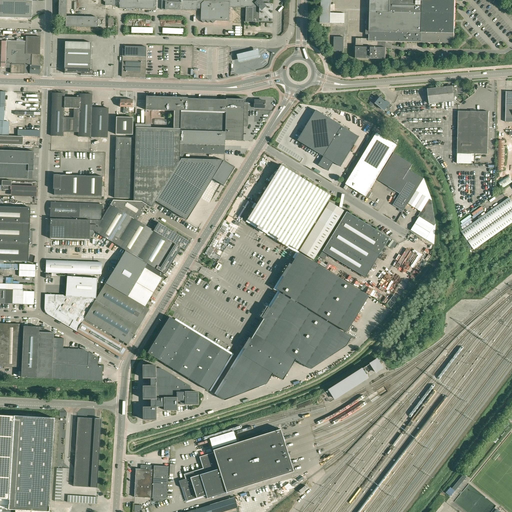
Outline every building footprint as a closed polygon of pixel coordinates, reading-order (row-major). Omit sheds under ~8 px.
[(0,0),(0,17),(31,18),(32,0),(34,0),(0,0)] [(59,0),(59,18),(66,18),(66,26),(97,27),(97,21),(98,17),(66,16),(66,0),(59,0)] [(102,0),(103,0),(104,2),(105,2),(105,5),(115,5),(115,0),(119,0),(119,8),(136,9),(137,8),(138,8),(138,9),(155,9),(155,0),(161,0),(161,9),(180,10),(180,7),(182,7),(182,8),(196,9),(197,8),(201,8),(201,9),(201,20),(203,23),(206,20),(208,23),(210,20),(213,23),(215,20),(229,21),(229,7),(246,8),(245,21),(252,22),(252,21),(253,21),(253,22),(259,22),(259,8),(259,5),(258,4),(260,2),(260,3),(264,3),(269,4),(269,3),(269,0),(102,0)] [(321,0),(321,23),(331,23),(331,13),(331,12),(331,0),(321,0)] [(386,41),(454,43),(454,0),(369,0),(369,38),(356,38),(356,58),(385,59),(386,41)] [(331,12),(331,23),(344,24),(345,12),(331,12)] [(6,41),(6,68),(11,68),(11,73),(24,73),(30,73),(30,74),(40,74),(40,66),(41,37),(26,37),(26,41),(6,41)] [(329,52),(331,52),(343,52),(344,37),(330,37),(329,49),(329,52)] [(65,42),(65,49),(65,69),(65,73),(81,74),(81,75),(93,76),(94,71),(90,71),(91,42),(65,42)] [(123,48),(122,56),(122,77),(145,77),(146,47),(125,46),(125,48),(123,48)] [(236,55),(238,63),(259,58),(257,50),(236,55)] [(466,84),(456,85),(457,94),(463,93),(463,91),(467,91),(466,84)] [(457,94),(456,85),(452,85),(451,85),(428,88),(429,97),(429,103),(458,100),(457,94)] [(0,135),(9,135),(9,122),(4,121),(5,92),(0,91),(0,135)] [(63,136),(64,132),(78,132),(78,136),(107,137),(108,108),(92,108),(92,94),(80,94),(80,98),(65,97),(65,94),(52,93),(51,136),(63,136)] [(136,127),(134,200),(142,200),(152,206),(155,201),(187,220),(212,179),(223,186),(235,167),(223,160),(181,159),(183,155),(184,153),(186,98),(176,97),(150,97),(146,96),(145,110),(174,111),(181,111),(180,129),(173,128),(145,128),(145,124),(136,124),(136,127)] [(376,102),(382,107),(385,110),(391,103),(389,101),(387,100),(386,101),(385,100),(381,96),(376,102)] [(186,98),(184,153),(224,154),(224,140),(243,141),(243,126),(247,126),(248,102),(244,102),(244,99),(225,99),(225,100),(188,98),(186,98)] [(298,140),(323,156),(342,126),(316,110),(298,140)] [(161,111),(147,113),(148,121),(151,120),(152,123),(156,123),(156,118),(162,117),(161,111)] [(487,154),(488,111),(473,111),(458,111),(457,153),(472,153),(474,153),(487,154)] [(133,117),(116,117),(116,134),(133,135),(133,117)] [(342,126),(323,156),(333,162),(341,167),(359,136),(342,126)] [(18,136),(22,136),(40,136),(40,127),(34,127),(34,130),(18,130),(18,136)] [(377,133),(345,184),(346,184),(348,186),(354,189),(353,189),(357,191),(359,193),(366,197),(376,179),(393,152),(397,145),(377,133)] [(0,144),(23,145),(23,136),(0,135),(0,144)] [(131,198),(133,138),(116,137),(115,198),(131,198)] [(504,170),(505,140),(501,140),(497,140),(497,154),(496,164),(496,170),(504,170)] [(0,150),(0,177),(32,179),(32,171),(33,171),(34,151),(0,150)] [(393,205),(399,209),(398,210),(402,213),(423,178),(409,170),(412,164),(394,153),(377,179),(400,193),(393,205)] [(471,161),(472,153),(457,153),(457,163),(471,163),(471,161)] [(257,227),(267,233),(268,232),(301,178),(280,165),(247,219),(257,226),(257,227)] [(511,180),(508,175),(498,182),(502,188),(511,181),(511,180)] [(98,198),(98,178),(50,177),(49,197),(98,198)] [(317,187),(301,178),(268,232),(278,238),(277,239),(283,242),(317,187)] [(434,244),(436,224),(432,200),(423,179),(408,204),(421,211),(418,216),(419,217),(411,230),(434,244)] [(12,181),(2,180),(2,186),(0,186),(0,189),(10,190),(10,186),(12,186),(12,181)] [(331,196),(317,187),(283,242),(288,245),(297,250),(331,196)] [(511,199),(462,231),(467,239),(466,240),(473,252),(511,227),(511,199)] [(126,250),(142,224),(137,220),(146,204),(148,205),(142,201),(114,200),(101,220),(95,231),(126,250)] [(102,204),(51,202),(51,218),(101,220),(102,214),(102,209),(102,204)] [(0,206),(0,223),(20,224),(29,224),(30,207),(0,206)] [(340,216),(326,208),(299,250),(313,259),(340,216)] [(366,277),(389,237),(346,211),(319,256),(324,259),(328,254),(366,277)] [(51,239),(89,240),(95,231),(101,220),(50,219),(50,225),(50,231),(49,238),(51,238),(51,239)] [(142,224),(126,250),(164,273),(165,274),(181,248),(185,250),(190,241),(158,222),(153,230),(142,224)] [(0,223),(0,243),(21,244),(29,244),(32,244),(32,231),(29,231),(29,224),(20,224),(0,223)] [(0,243),(0,260),(28,261),(29,244),(21,244),(0,243)] [(105,283),(106,283),(145,307),(164,273),(126,250),(120,260),(105,283)] [(285,278),(278,289),(278,290),(346,332),(368,296),(300,254),(293,266),(291,264),(283,277),(285,278)] [(67,273),(67,276),(74,276),(74,273),(101,274),(101,262),(46,260),(46,272),(67,273)] [(0,270),(18,270),(18,262),(0,262),(0,270)] [(35,265),(25,264),(20,264),(19,276),(35,276),(35,265)] [(67,276),(66,287),(68,287),(92,289),(78,312),(85,316),(97,297),(97,277),(74,276),(67,276)] [(0,283),(0,286),(0,288),(6,289),(6,291),(13,291),(23,291),(23,290),(23,284),(2,283),(0,283)] [(85,316),(84,318),(110,334),(127,344),(149,309),(145,307),(106,283),(97,297),(85,316)] [(45,308),(45,309),(45,310),(46,312),(47,313),(48,313),(49,315),(66,325),(68,321),(69,322),(71,318),(73,320),(76,315),(74,314),(76,311),(78,312),(92,289),(68,287),(66,287),(66,295),(68,295),(67,296),(62,306),(60,305),(56,309),(52,305),(54,302),(53,300),(50,303),(45,307),(45,308)] [(23,291),(23,304),(34,305),(34,292),(27,292),(27,290),(23,290),(23,291)] [(13,291),(12,304),(23,304),(23,291),(13,291)] [(263,318),(254,334),(295,359),(310,369),(346,346),(351,337),(279,292),(270,307),(268,306),(261,317),(263,318)] [(45,306),(45,307),(50,303),(53,300),(54,302),(52,305),(56,309),(60,305),(62,306),(67,296),(68,295),(66,295),(56,295),(45,294),(45,306)] [(68,321),(66,325),(76,331),(84,318),(85,316),(78,312),(76,311),(74,314),(76,315),(73,320),(71,318),(69,322),(68,321)] [(168,365),(190,329),(170,316),(147,352),(168,365)] [(84,318),(77,331),(120,357),(127,346),(109,336),(110,334),(84,318)] [(0,366),(19,367),(20,341),(21,341),(21,336),(20,336),(20,324),(0,322),(0,366)] [(21,376),(30,376),(32,326),(24,326),(21,376)] [(32,326),(30,376),(37,377),(102,381),(103,365),(98,365),(98,357),(84,349),(64,348),(64,338),(54,337),(54,332),(39,332),(39,327),(32,326)] [(211,342),(190,329),(168,365),(188,378),(211,342)] [(244,349),(241,354),(272,373),(283,380),(295,359),(254,334),(251,338),(249,337),(242,348),(244,349)] [(231,354),(211,342),(188,378),(209,390),(231,354)] [(272,373),(241,354),(232,369),(230,368),(224,379),(225,380),(216,395),(224,400),(266,383),(272,373)] [(383,368),(377,359),(370,363),(376,372),(383,368)] [(185,402),(185,404),(197,404),(197,391),(190,391),(190,386),(161,368),(155,368),(155,365),(143,365),(143,377),(149,377),(149,386),(143,386),(143,398),(149,398),(149,407),(143,407),(143,419),(156,419),(155,408),(164,408),(164,410),(177,410),(176,402),(185,402)] [(334,399),(367,378),(361,369),(329,390),(333,387),(339,396),(334,398),(334,399)] [(0,511),(52,511),(49,511),(55,417),(14,415),(0,414),(0,511)] [(76,482),(74,482),(74,485),(74,486),(75,486),(97,488),(101,419),(77,417),(74,476),(76,478),(76,482)] [(207,498),(293,471),(291,465),(289,458),(287,450),(284,442),(282,435),(280,429),(213,450),(213,452),(199,457),(203,468),(184,474),(185,479),(179,481),(181,487),(182,487),(187,501),(206,495),(207,498)] [(136,468),(134,497),(153,498),(153,500),(159,501),(159,498),(164,498),(167,497),(169,466),(143,465),(143,469),(136,468)] [(452,488),(455,491),(467,477),(464,474),(452,488)] [(300,490),(303,494),(310,489),(307,484),(300,490)] [(235,497),(225,500),(228,510),(238,507),(235,497)] [(225,500),(215,503),(217,511),(221,511),(228,510),(225,500)]
